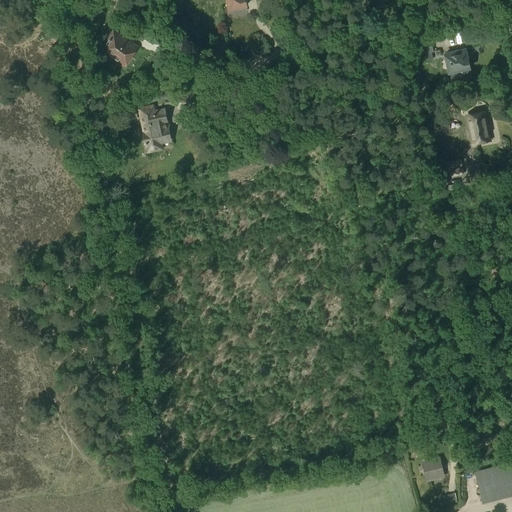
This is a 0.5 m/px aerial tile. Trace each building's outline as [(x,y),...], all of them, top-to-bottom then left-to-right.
[(227,0),(228,3),(227,3),(226,4),(226,6),(228,6),(229,6),(230,10),(248,6),(247,5),(248,4),(247,0),(233,0),(234,1),(231,2),(230,0),(227,0)] [(125,65),(137,48),(115,33),(103,50),(125,65)] [(433,51),(430,41),(421,43),(424,53),(433,51)] [(456,53),(446,55),(450,73),(460,71),(464,74),(468,73),(470,68),(466,50),(456,52),(456,53)] [(168,91),(147,97),(149,103),(170,96),(168,91)] [(194,92),(176,95),(178,108),(197,104),(194,92)] [(136,109),(117,113),(119,122),(138,118),(136,109)] [(165,112),(141,117),(148,152),(162,149),(160,141),(170,139),(169,131),(166,130),(165,122),(166,120),(165,112)] [(491,140),(487,123),(485,112),(468,116),(474,144),(491,140)] [(435,130),(449,128),(447,119),(436,121),(434,113),(430,113),(431,122),(434,122),(435,130)] [(450,168),(463,166),(461,159),(448,161),(450,168)] [(451,177),(464,175),(463,167),(450,169),(451,177)] [(439,458),(424,461),(428,479),(443,476),(439,458)] [(483,504),(511,496),(511,462),(475,472),(483,504)] [(440,497),(442,507),(457,503),(454,493),(440,497)]
